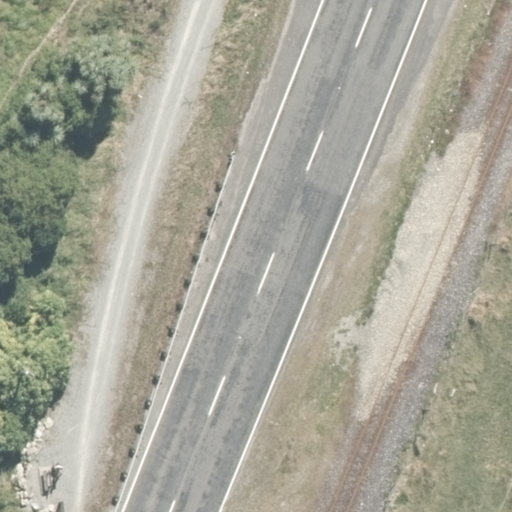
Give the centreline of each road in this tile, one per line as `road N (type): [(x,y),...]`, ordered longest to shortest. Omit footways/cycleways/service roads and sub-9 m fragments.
road 1 (primary): [(163,511),(359,0)]
road 2 (track): [(197,422),(335,511)]
